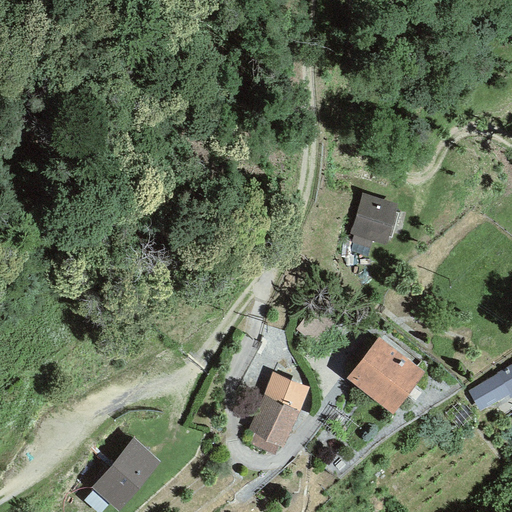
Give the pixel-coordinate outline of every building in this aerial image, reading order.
[(354,230),(393,235),(398,194),(360,189),(354,230)] [(424,372),(378,338),(346,379),(392,414),(424,372)] [(511,364),(467,391),(479,411),(508,395),(510,398),(511,397),(511,364)] [(263,396),(298,413),(309,388),(272,373),(263,396)] [(249,444),(274,456),(278,447),(282,448),(298,413),(263,396),(247,432),(254,435),(249,444)] [(133,438),(90,488),(117,511),(159,462),(133,438)] [(96,511),(101,511),(107,505),(92,491),(83,500),(96,511)]
